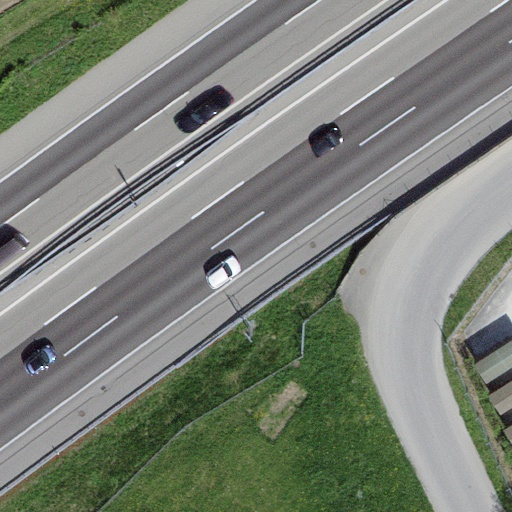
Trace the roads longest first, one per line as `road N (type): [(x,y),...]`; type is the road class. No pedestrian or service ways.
road 1 (motorway): [(0,380),(511,19)]
road 2 (motorway): [(319,0),(0,226)]
road 3 (unclassified): [(511,181),(441,236),(411,287),(404,333),(412,382),(470,511)]
